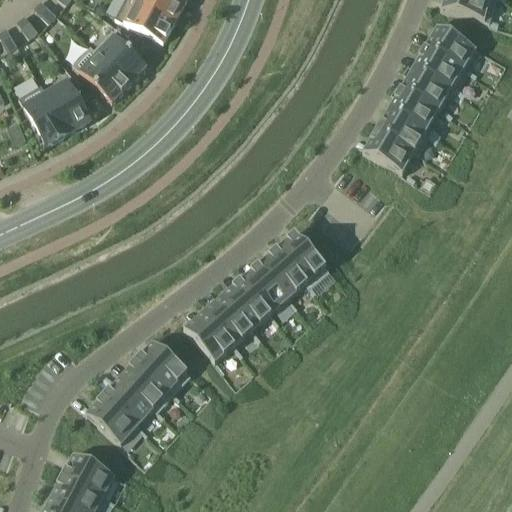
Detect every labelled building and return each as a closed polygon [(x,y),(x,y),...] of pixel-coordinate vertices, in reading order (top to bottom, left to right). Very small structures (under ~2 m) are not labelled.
[(57,0),(56,2),(67,9),(72,1),(70,0),(57,0)] [(138,0),(136,5),(127,1),(175,27),(187,5),(176,0),(138,0)] [(475,0),(444,0),(440,16),(484,29),(489,30),(496,5),(492,4),(492,5),(475,0)] [(175,27),(127,1),(115,24),(163,49),(175,27)] [(47,12),(40,19),(49,28),(56,21),(47,12)] [(30,44),(38,38),(30,27),(22,33),(30,44)] [(436,32),(424,54),(463,77),(464,76),(476,55),(456,43),(436,32)] [(90,52),(90,53),(129,90),(147,72),(110,38),(94,55),(90,52)] [(11,40),(2,45),(9,57),(17,52),(11,40)] [(129,90),(90,53),(72,71),(112,108),(129,90)] [(424,54),(411,74),(451,98),(455,101),(468,78),(464,76),(463,77),(424,54)] [(411,74),(399,95),(439,118),(451,98),(411,74)] [(90,126),(64,83),(44,95),(41,91),(40,92),(68,139),(90,126)] [(68,139),(40,92),(19,104),(46,151),(48,150),(48,151),(57,146),(66,140),(68,139)] [(399,95),(387,116),(427,139),(428,138),(439,118),(399,95)] [(387,116),(375,136),(415,160),(414,161),(419,163),(432,140),(428,138),(427,139),(387,116)] [(10,142),(22,136),(19,128),(7,133),(10,142)] [(14,150),(26,145),(22,136),(10,142),(14,150)] [(375,136),(362,158),(402,181),(414,161),(415,160),(375,136)] [(294,238),(276,254),(310,294),(329,278),(294,238)] [(276,254),(257,270),(289,306),(306,292),(309,295),(310,294),(276,254)] [(257,270),(239,286),(270,322),(289,306),(257,270)] [(239,286),(220,302),(252,338),(270,322),(239,286)] [(220,302),(202,318),(233,354),(252,338),(220,302)] [(202,318),(183,334),(215,370),(233,354),(202,318)] [(152,347),(135,365),(174,401),(191,383),(187,380),(152,347)] [(135,365),(119,384),(154,416),(153,417),(157,420),(174,401),(135,365)] [(119,384),(102,402),(138,434),(153,417),(154,416),(119,384)] [(102,402),(85,420),(121,453),(138,434),(102,402)] [(73,460),(61,482),(103,504),(115,483),(73,460)] [(61,482),(49,503),(65,511),(99,511),(103,504),(61,482)] [(65,511),(49,503),(44,511),(65,511)]
